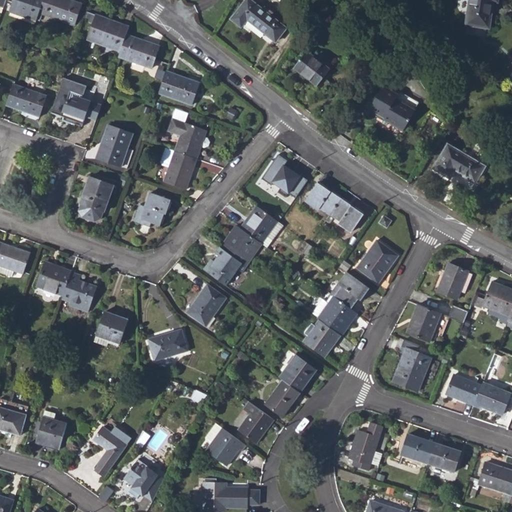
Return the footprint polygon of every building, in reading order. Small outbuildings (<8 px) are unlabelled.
[(14,0),(10,12),(36,21),(37,19),(42,0),(14,0)] [(40,20),(42,14),(74,25),(81,4),(70,0),(65,0),(66,0),(64,0),(42,0),(37,19),(40,20)] [(262,9),(251,0),(246,0),(231,19),(241,27),(247,19),(275,42),(286,27),(271,16),(262,9)] [(498,1),(498,0),(469,0),(466,24),(490,28),(494,1),(498,1)] [(262,9),(271,16),(274,13),(265,6),(262,9)] [(111,20),(86,11),(76,41),(85,44),(87,39),(120,51),(126,34),(128,29),(110,23),(111,20)] [(128,29),(129,27),(111,20),(110,23),(128,29)] [(152,69),(159,49),(142,43),(142,40),(126,34),(120,51),(118,57),(152,69)] [(159,49),(160,46),(142,40),(142,43),(159,49)] [(321,62),(307,51),(294,68),(316,86),(329,69),(321,62)] [(321,62),(329,69),(332,66),(324,60),(321,62)] [(161,80),(164,72),(157,70),(155,78),(161,80)] [(192,105),(200,83),(167,71),(159,93),(192,105)] [(40,117),(47,96),(14,84),(6,105),(40,117)] [(377,116),(388,122),(390,120),(405,129),(416,110),(414,109),(396,99),(398,94),(383,86),(369,110),(377,115),(377,116)] [(70,119),(69,122),(77,125),(86,99),(78,96),(66,92),(59,90),(51,112),(70,119)] [(396,99),(414,109),(418,102),(400,92),(398,94),(396,99)] [(233,119),(237,111),(231,108),(227,117),(233,119)] [(185,122),(188,113),(175,109),(172,118),(185,122)] [(69,122),(70,119),(51,112),(50,115),(69,122)] [(377,116),(376,117),(383,121),(382,122),(387,125),(388,122),(377,116)] [(180,136),(175,151),(197,158),(201,147),(205,137),(207,130),(185,122),(172,118),(167,131),(180,136)] [(388,122),(403,131),(405,129),(390,120),(388,122)] [(122,167),(134,133),(108,124),(103,139),(106,140),(99,159),(122,167)] [(205,148),(209,146),(210,141),(208,138),(205,137),(201,147),(205,148)] [(99,159),(106,140),(103,139),(96,158),(99,159)] [(434,168),(450,177),(454,170),(475,183),(485,166),(448,143),(434,168)] [(165,181),(186,189),(197,158),(175,151),(166,147),(161,161),(162,165),(170,167),(165,181)] [(282,156),(269,174),(292,190),(304,172),(298,168),(296,170),(287,164),(289,162),(282,156)] [(287,164),(296,170),(298,168),(289,162),(287,164)] [(102,210),(105,211),(114,185),(90,176),(80,203),(81,203),(102,210)] [(341,198),(318,182),(305,201),(318,210),(320,208),(329,215),(341,198)] [(148,192),(142,191),(139,202),(146,204),(148,192)] [(151,226),(152,223),(160,226),(165,214),(167,214),(172,200),(160,196),(151,193),(146,206),(141,205),(135,221),(150,226),(151,226)] [(339,222),(338,224),(351,232),(363,213),(341,198),(329,215),(339,222)] [(79,210),(82,215),(95,220),(100,218),(102,210),(81,203),(79,210)] [(262,244),(278,221),(256,205),(252,212),(254,214),(243,230),(262,244)] [(243,230),(254,214),(252,212),(240,228),(243,230)] [(386,227),(391,220),(384,216),(380,222),(386,227)] [(267,247),(283,225),(280,222),(278,221),(262,244),(267,247)] [(246,265),(262,244),(243,230),(240,228),(236,225),(232,231),(234,233),(228,243),(225,241),(221,247),(246,265)] [(228,243),(234,233),(232,231),(225,241),(228,243)] [(387,267),(389,269),(399,256),(377,240),(357,267),(376,281),(387,267)] [(304,252),(309,244),(305,241),(300,250),(304,252)] [(0,264),(14,270),(23,273),(31,252),(2,242),(0,248),(0,264)] [(308,256),(314,248),(309,244),(304,252),(308,256)] [(226,285),(238,269),(242,271),(246,265),(221,247),(216,254),(219,255),(215,261),(212,265),(209,263),(204,270),(226,285)] [(54,264),(46,261),(38,286),(64,295),(72,273),(53,267),(54,264)] [(457,299),(468,271),(449,263),(438,291),(457,299)] [(0,271),(12,276),(14,270),(0,264),(0,271)] [(72,273),(72,271),(54,264),(53,267),(72,273)] [(379,283),(389,269),(387,267),(376,281),(379,283)] [(72,300),(72,302),(71,303),(89,310),(98,286),(80,280),(82,274),(72,271),(72,273),(64,295),(63,296),(72,300)] [(334,296),(351,309),(358,298),(361,300),(369,288),(347,272),(331,294),(334,296)] [(500,284),(492,281),(482,306),(509,317),(511,309),(511,291),(499,286),(500,284)] [(206,326),(227,297),(208,284),(187,312),(206,326)] [(341,335),(342,335),(347,329),(344,327),(350,319),(353,320),(358,314),(351,309),(334,296),(328,303),(322,299),(313,313),(318,317),(318,318),(319,319),(341,335)] [(70,305),(89,312),(89,310),(71,303),(70,305)] [(448,316),(417,304),(406,332),(433,343),(437,334),(442,336),(450,318),(463,323),(468,311),(453,305),(448,316)] [(119,346),(128,319),(106,311),(96,338),(119,346)] [(325,357),(341,335),(319,319),(315,325),(308,335),(303,341),(325,357)] [(353,320),(350,319),(344,327),(347,329),(353,320)] [(466,337),(469,330),(467,329),(468,326),(463,323),(459,334),(466,337)] [(308,335),(315,325),(313,324),(306,334),(308,335)] [(155,359),(188,350),(182,329),(149,339),(155,359)] [(94,343),(107,348),(108,345),(118,348),(119,346),(96,338),(94,343)] [(402,367),(409,349),(406,348),(398,366),(402,367)] [(393,380),(418,390),(431,358),(409,349),(402,367),(398,366),(393,380)] [(283,379),(301,392),(317,369),(296,354),(280,377),(283,379)] [(482,385),(454,374),(446,394),(474,405),(482,385)] [(265,404),(283,417),(301,392),(283,379),(265,404)] [(481,407),(482,405),(503,413),(511,394),(483,382),(482,385),(474,405),(481,407)] [(0,429),(21,435),(29,407),(1,398),(0,400),(0,429)] [(255,442),(263,432),(264,433),(274,419),(256,405),(249,401),(243,408),(250,413),(238,429),(255,442)] [(54,420),(56,414),(45,411),(44,417),(54,420)] [(36,442),(60,450),(67,424),(54,420),(44,417),(36,442)] [(354,460),(352,465),(368,471),(383,425),(370,421),(367,432),(358,429),(348,458),(354,460)] [(207,450),(227,466),(232,459),(230,457),(238,448),(240,449),(242,451),(246,445),(223,428),(216,424),(205,439),(212,443),(207,450)] [(103,427),(94,440),(108,450),(98,464),(99,465),(95,471),(104,477),(128,445),(127,444),(131,439),(123,433),(123,432),(116,427),(111,433),(103,427)] [(138,442),(145,445),(150,433),(143,430),(138,442)] [(257,443),(264,433),(263,432),(255,442),(257,443)] [(434,442),(408,433),(401,454),(427,463),(434,442)] [(453,472),(460,451),(434,442),(427,463),(453,472)] [(240,449),(238,448),(230,457),(232,459),(240,449)] [(373,463),(379,465),(383,452),(377,450),(373,463)] [(148,466),(138,459),(124,478),(133,485),(128,492),(137,498),(140,493),(152,502),(164,479),(147,467),(148,466)] [(493,486),(503,490),(503,492),(504,492),(502,500),(509,502),(511,494),(511,493),(511,471),(500,467),(501,465),(486,460),(478,484),(492,488),(493,486)] [(227,487),(227,483),(217,483),(217,478),(205,478),(205,483),(204,483),(203,511),(227,511),(227,507),(248,508),(248,504),(260,504),(260,490),(248,490),(248,487),(227,487)] [(474,496),(476,490),(470,488),(468,494),(474,496)] [(0,511),(10,511),(14,500),(0,495),(0,511)] [(403,511),(371,500),(366,511),(403,511)]
